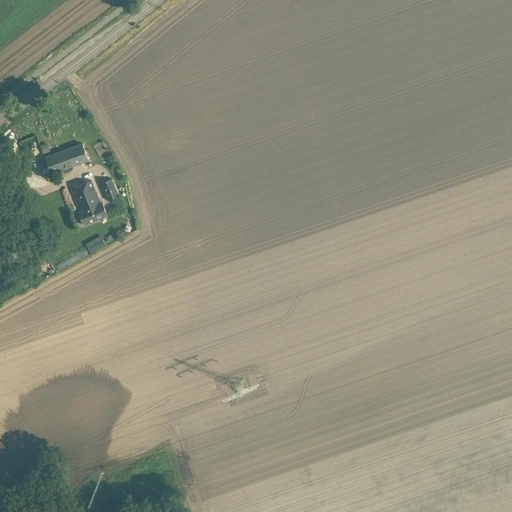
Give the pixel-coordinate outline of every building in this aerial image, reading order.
[(47,143),(40,145),(43,154),(50,152),(47,143)] [(45,157),(51,174),(89,160),(82,143),(45,157)] [(101,183),(108,200),(119,196),(112,178),(101,183)] [(78,212),(83,225),(108,215),(102,202),(100,203),(91,180),(71,188),(80,211),(78,212)] [(86,244),(91,254),(106,246),(101,236),(86,244)] [(35,264),(21,272),(27,282),(41,274),(35,264)]
